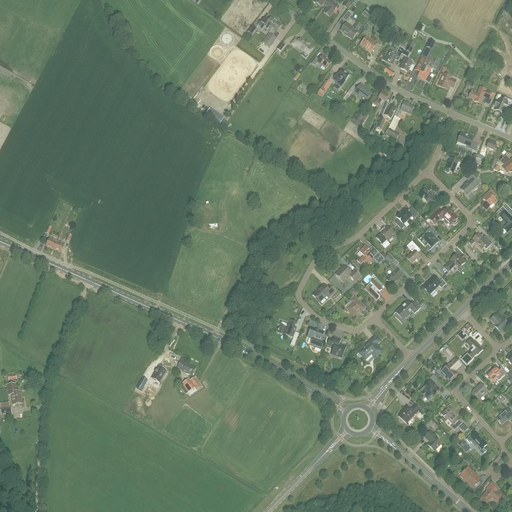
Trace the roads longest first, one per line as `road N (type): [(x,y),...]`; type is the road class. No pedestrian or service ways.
road 1 (primary): [(345,412),(250,353),(89,280)]
road 2 (residential): [(373,317),(356,330),(341,327),(312,314),(298,291),(321,252),(358,235),(426,171)]
road 3 (unclassified): [(38,511),(45,387),(89,280)]
road 4 (residential): [(373,317),(470,222),(426,171)]
road 5 (residential): [(451,113),(369,71),(286,6)]
road 6 (track): [(237,199),(250,259),(213,336)]
road 7 (tertiary): [(468,511),(370,429)]
road 8 (residential): [(501,440),(457,394),(499,350)]
